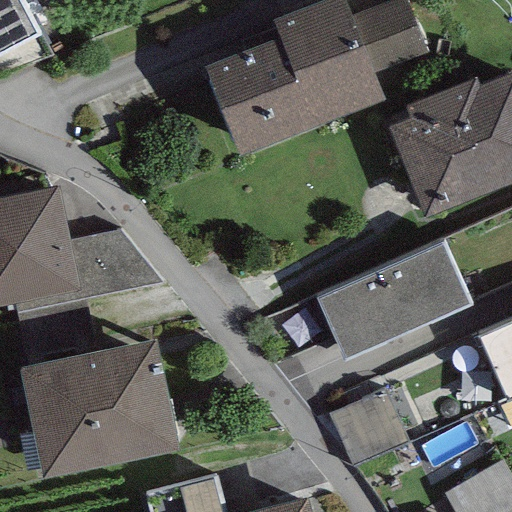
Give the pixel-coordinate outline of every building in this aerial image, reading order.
[(21,0),(0,0),(0,53),(39,33),(21,0)] [(346,0),(324,0),(273,20),(279,37),(204,65),(238,155),(385,99),(379,83),(353,15),(346,0)] [(403,0),(391,0),(353,15),(379,83),(429,63),(403,0)] [(477,75),(405,104),(410,118),(387,127),(424,218),(511,183),(511,73),(481,86),(477,75)] [(57,186),(0,197),(0,304),(13,302),(78,288),(69,241),(57,186)] [(120,230),(69,241),(78,288),(13,302),(16,313),(162,280),(120,230)] [(447,244),(317,301),(343,361),(473,304),(447,244)] [(511,322),(478,337),(505,401),(511,397),(511,322)] [(155,340),(19,368),(41,477),(177,450),(155,340)] [(391,397),(336,425),(361,474),(416,447),(391,397)] [(470,511),(511,511),(511,473),(463,491),(470,511)] [(146,493),(150,511),(225,511),(217,475),(146,493)] [(310,511),(307,498),(248,511),(310,511)] [(464,511),(460,503),(441,511),(464,511)]
